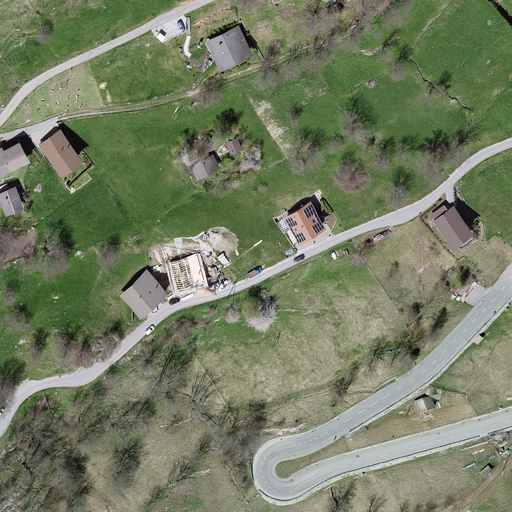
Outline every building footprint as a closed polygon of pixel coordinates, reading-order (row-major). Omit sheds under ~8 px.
[(235,25),(204,41),(217,68),(248,52),(235,25)] [(57,130),(35,146),(55,176),(78,160),(57,130)] [(234,139),(224,143),(228,154),(239,149),(234,139)] [(4,145),(0,146),(0,175),(1,177),(32,158),(21,140),(6,149),(4,145)] [(212,154),(189,166),(195,179),(219,167),(212,154)] [(12,187),(0,190),(0,207),(2,213),(19,207),(12,187)] [(306,201),(280,216),(296,241),(322,226),(306,201)] [(451,207),(431,222),(449,248),(470,233),(451,207)] [(144,270),(117,295),(137,316),(164,291),(144,270)] [(416,399),(418,416),(435,413),(433,397),(416,399)]
